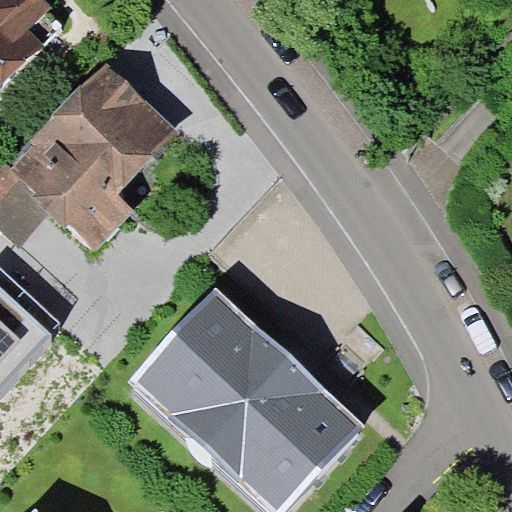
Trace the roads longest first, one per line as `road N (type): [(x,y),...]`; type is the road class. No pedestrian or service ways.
road 1 (residential): [(223,0),(371,186),(497,401)]
road 2 (residential): [(497,401),(394,511)]
